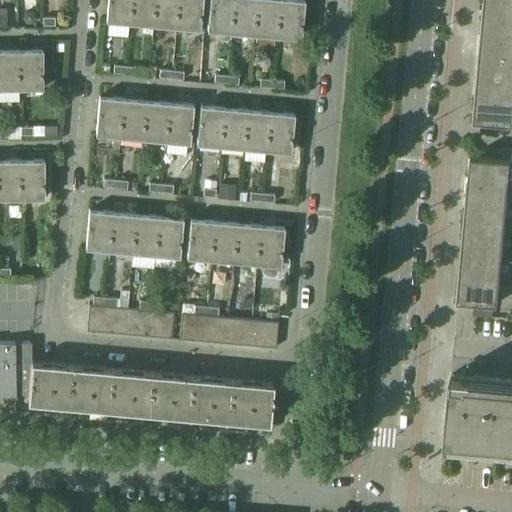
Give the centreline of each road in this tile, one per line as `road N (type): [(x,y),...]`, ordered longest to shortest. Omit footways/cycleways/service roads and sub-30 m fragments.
road 1 (residential): [(307,365),(57,344),(84,0)]
road 2 (tertiary): [(380,495),(423,0)]
road 3 (residential): [(307,365),(339,0)]
road 4 (residential): [(0,468),(294,484)]
road 5 (residential): [(380,495),(511,507)]
